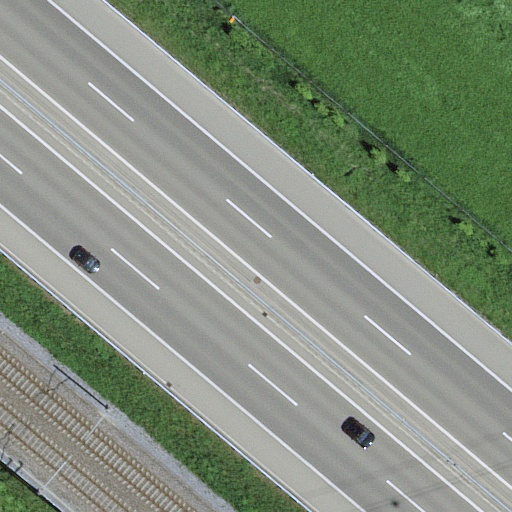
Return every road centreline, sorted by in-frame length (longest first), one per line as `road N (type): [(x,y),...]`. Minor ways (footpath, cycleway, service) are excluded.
road 1 (motorway): [(511,436),(0,3)]
road 2 (motorway): [(0,156),(422,511)]
